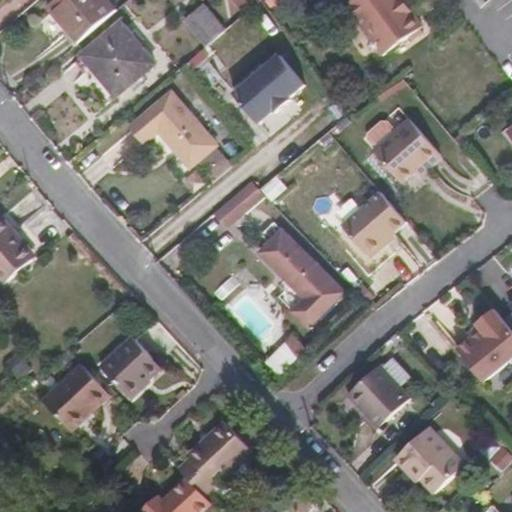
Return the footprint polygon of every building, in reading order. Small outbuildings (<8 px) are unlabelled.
[(79,43),(118,10),(110,0),(56,0),(49,7),(79,43)] [(260,0),(232,0),(245,14),(260,0)] [(353,0),(348,4),(373,36),(372,42),(376,49),(383,49),(386,53),(424,24),(415,10),(410,14),(400,0),(353,0)] [(415,10),(406,0),(400,0),(410,14),(415,10)] [(186,21),(207,46),(228,28),(206,3),(186,21)] [(158,64),(123,22),(83,55),(119,97),(158,64)] [(263,61),(233,24),(228,28),(207,46),(238,82),(263,61)] [(281,56),(236,95),(261,125),(276,112),(277,114),(293,101),(291,99),(306,85),(281,56)] [(219,145),(188,108),(173,91),(131,126),(146,144),(161,131),(193,168),(199,163),(207,172),(225,155),(218,146),(219,145)] [(442,152),(410,118),(375,151),(403,181),(415,171),(424,162),(427,166),(442,152)] [(424,162),(415,171),(418,174),(427,166),(424,162)] [(245,215),(265,197),(260,191),(251,182),(231,199),(245,215)] [(409,224),(382,194),(345,228),(373,260),(390,245),(387,243),(409,224)] [(15,228),(3,213),(0,214),(0,274),(6,281),(33,257),(11,231),(15,228)] [(38,253),(15,228),(11,231),(33,257),(38,253)] [(311,329),(346,293),(285,231),(263,253),(308,299),(295,312),(311,329)] [(511,361),(511,330),(496,312),(479,325),(480,327),(483,331),(474,339),(460,351),(486,383),(511,361)] [(470,335),(474,339),(483,331),(480,327),(470,335)] [(138,337),(105,367),(133,397),(165,368),(138,337)] [(295,338),(284,350),(297,363),(308,352),(295,338)] [(297,363),(284,350),(271,363),(284,377),(297,363)] [(380,368),(350,396),(381,429),(410,400),(397,385),(407,377),(392,361),(382,370),(380,368)] [(75,431),(114,395),(85,365),(46,400),(75,431)] [(192,480),(210,499),(258,453),(237,429),(200,463),(195,459),(183,470),(192,480)] [(464,471),(428,433),(398,462),(414,478),(418,475),(425,483),(437,496),(464,471)] [(418,475),(414,478),(422,486),(425,483),(418,475)] [(210,499),(192,480),(166,504),(163,500),(149,511),(209,511),(216,506),(210,499)] [(253,511),(271,511),(264,503),(253,511)]
